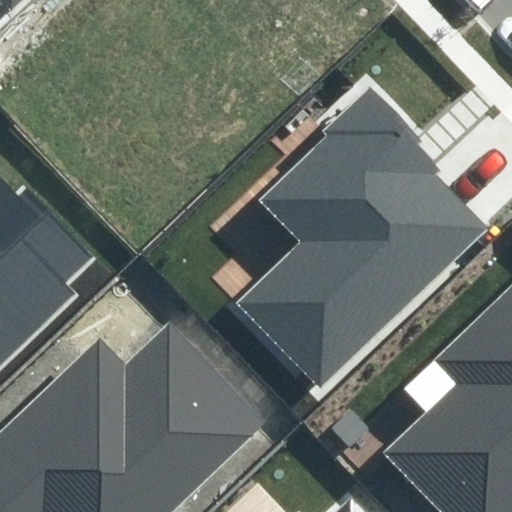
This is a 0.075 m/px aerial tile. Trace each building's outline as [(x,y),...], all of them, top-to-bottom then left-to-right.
[(0,0),(0,25),(27,0),(0,0)] [(235,300),(315,383),(486,220),(371,100),(261,204),(297,242),(235,300)] [(95,256),(0,161),(0,372),(75,298),(64,288),(95,256)] [(383,454),(441,511),(511,511),(511,279),(437,355),(460,377),(383,454)] [(170,511),(265,425),(166,319),(124,358),(99,332),(0,423),(0,511),(170,511)] [(371,511),(351,491),(328,511),(305,511),(302,508),(298,511),(371,511)]
